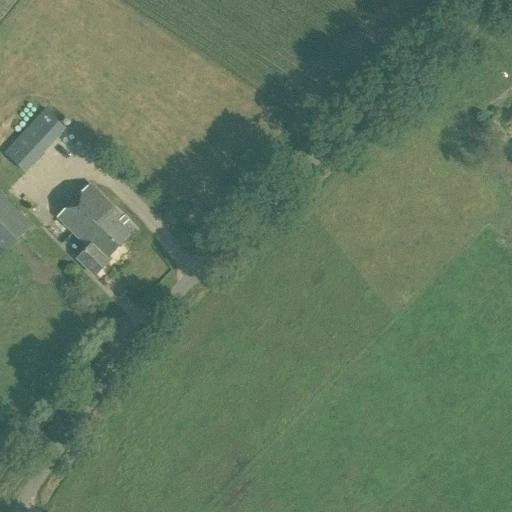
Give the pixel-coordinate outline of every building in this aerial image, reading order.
[(187,79),(172,95),(187,109),(202,93),(187,79)] [(52,144),(66,129),(45,109),(31,124),(52,144)] [(156,111),(141,123),(156,142),(171,130),(156,111)] [(135,162),(150,148),(139,137),(125,151),(135,162)] [(116,210),(91,186),(59,219),(85,244),(89,239),(94,245),(81,259),(98,276),(113,261),(110,258),(139,229),(117,208),(116,210)] [(20,210),(0,230),(0,258),(34,224),(20,210)]
